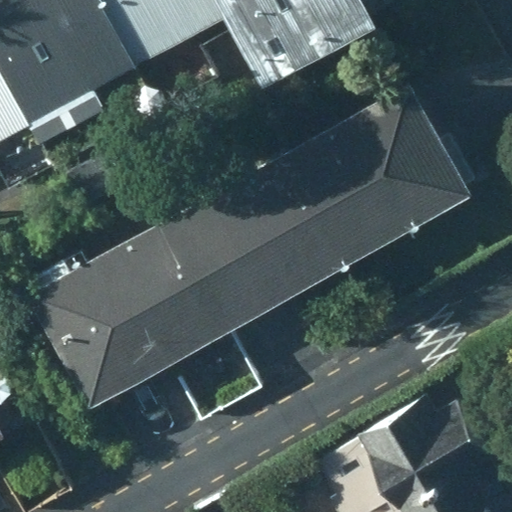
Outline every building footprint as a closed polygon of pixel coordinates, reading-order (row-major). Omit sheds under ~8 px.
[(254,78),(367,13),(359,0),(0,0),(0,133),(22,121),(34,140),(101,103),(90,84),(218,14),(254,78)] [(273,142),(337,254),(464,181),(399,70),(273,142)] [(147,215),(210,326),(337,254),(273,142),(147,215)] [(21,287),(84,399),(210,326),(147,215),(21,287)] [(511,511),(511,495),(452,392),(429,402),(423,387),(310,450),(333,489),(326,492),(337,511),(511,511)]
